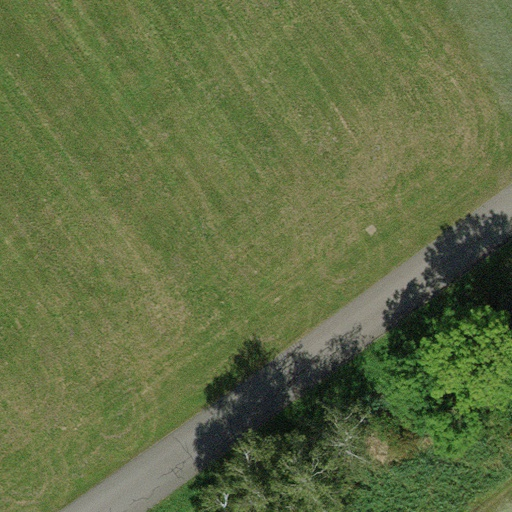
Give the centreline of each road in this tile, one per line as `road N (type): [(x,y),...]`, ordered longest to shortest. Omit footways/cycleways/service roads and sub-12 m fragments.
road 1 (tertiary): [(282,397),(511,222)]
road 2 (unclassified): [(132,511),(282,397)]
